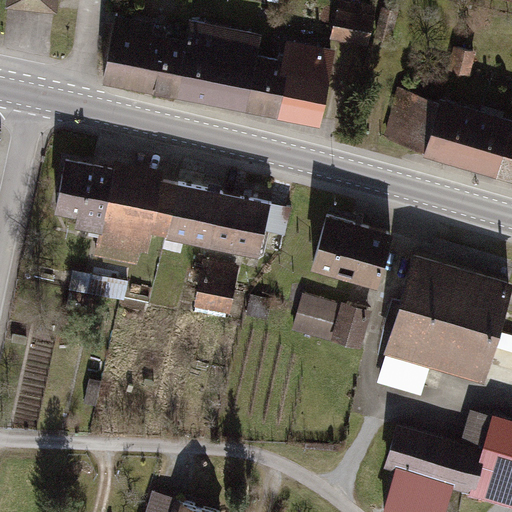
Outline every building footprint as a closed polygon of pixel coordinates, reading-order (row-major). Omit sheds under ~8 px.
[(57,0),(6,0),(6,6),(56,12),(57,0)] [(373,8),(340,0),(333,37),(366,45),(373,8)] [(188,28),(115,13),(103,71),(176,86),(188,28)] [(257,52),(260,34),(190,19),(188,28),(176,86),(246,101),(257,52)] [(281,58),(257,52),(246,101),(321,116),(335,50),(285,39),(281,58)] [(439,100),(397,88),(383,138),(425,149),(439,100)] [(511,114),(440,95),(439,100),(425,149),(424,153),(496,172),(511,114)] [(495,176),(511,180),(511,114),(496,172),(495,176)] [(113,163),(65,153),(52,212),(100,222),(113,163)] [(181,170),(114,156),(113,163),(100,222),(95,248),(148,259),(154,228),(169,231),(180,179),(181,170)] [(225,188),(180,179),(169,231),(214,240),(225,188)] [(271,197),(225,188),(214,240),(260,250),(271,197)] [(392,227),(327,209),(312,263),(377,281),(392,227)] [(507,277),(408,248),(380,346),(479,375),(507,277)] [(238,264),(203,257),(194,305),(229,311),(238,264)] [(370,308),(302,289),(292,324),(361,343),(370,308)] [(459,438),(397,420),(385,464),(511,500),(511,417),(469,405),(459,438)] [(173,511),(178,496),(151,489),(144,511),(173,511)] [(220,511),(221,509),(178,496),(173,511),(220,511)]
